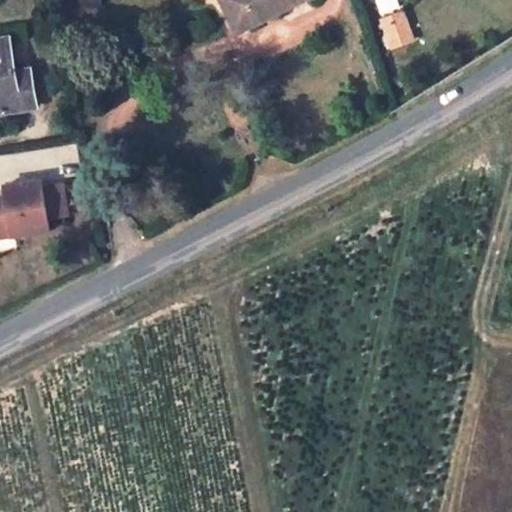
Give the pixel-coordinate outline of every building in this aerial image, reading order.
[(304,0),(224,0),(239,30),(262,19),(259,13),(275,6),(279,13),(304,0)] [(280,17),(279,13),(275,6),(259,13),(262,19),(265,24),(280,17)] [(383,11),(390,33),(404,28),(396,6),(383,11)] [(0,39),(0,113),(38,107),(31,69),(16,72),(10,37),(0,39)] [(0,239),(7,238),(4,221),(18,218),(21,236),(59,229),(50,179),(12,186),(14,196),(8,198),(8,202),(0,203),(0,202),(0,239)] [(4,221),(7,238),(21,236),(18,218),(4,221)]
